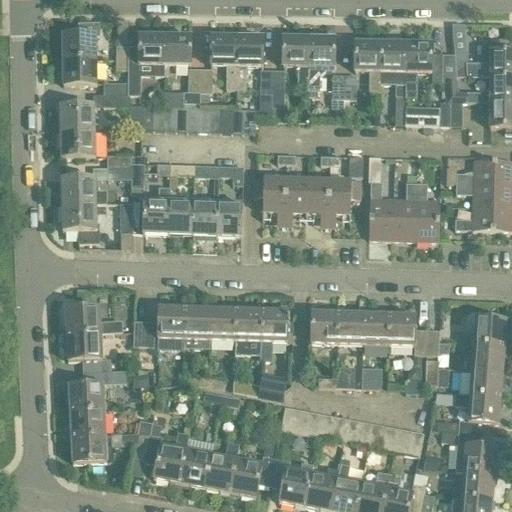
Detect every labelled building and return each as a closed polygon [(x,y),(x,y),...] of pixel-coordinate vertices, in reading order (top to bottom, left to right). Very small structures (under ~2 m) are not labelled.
[(79,28),(79,41),(63,41),(64,66),(97,66),(96,42),(100,42),(100,28),(79,28)] [(153,38),(141,38),(141,41),(138,41),(138,53),(128,53),(128,74),(127,76),(127,89),(128,98),(140,98),(140,80),(154,80),(165,81),(165,70),(164,70),(164,41),(153,41),(153,38)] [(248,42),(236,42),(236,94),(247,94),(247,72),(262,72),(262,42),(259,42),(259,39),(248,39),(248,42)] [(319,43),(308,43),(308,91),(307,97),(319,97),(320,82),(322,77),(333,77),(334,73),(334,44),(333,44),(333,39),(319,39),(319,43)] [(190,41),(164,41),(164,70),(165,70),(190,71),(190,41)] [(227,94),(236,94),(236,42),(211,42),(210,71),(227,72),(227,94)] [(282,72),(298,72),(297,91),(308,91),(308,43),(283,43),(282,72)] [(507,45),(490,45),(490,70),(468,70),(467,57),(455,58),(457,82),(469,81),(473,82),(490,82),(511,81),(511,56),(507,56),(507,45)] [(369,96),(380,96),(381,48),(355,48),(354,78),(370,78),(369,96)] [(381,87),(396,88),(396,99),(405,100),(406,49),(381,48),(380,96),(381,87)] [(416,90),(417,79),(431,79),(432,49),(406,49),(405,100),(415,100),(416,90)] [(128,74),(128,53),(128,52),(117,52),(116,76),(127,76),(128,74)] [(64,66),(64,92),(97,91),(97,66),(64,66)] [(182,98),(182,110),(183,110),(201,110),(201,98),(201,75),(188,75),(188,98),(182,98)] [(212,75),(201,75),(201,98),(212,98),(212,75)] [(255,115),(254,124),(272,124),(272,113),(272,100),(272,76),(260,76),(260,100),(259,116),(255,115)] [(272,113),(283,113),(284,77),(272,76),(272,100),(272,113)] [(343,111),(343,105),(344,81),(332,81),(331,111),(343,111)] [(355,105),(356,82),(344,81),(343,105),(355,105)] [(511,107),(511,81),(490,82),(490,95),(482,94),(482,98),(468,98),(458,98),(458,86),(446,87),(447,107),(450,107),(463,107),(490,107),(511,107)] [(104,89),(104,101),(128,100),(128,98),(127,89),(104,89)] [(61,112),(61,138),(95,137),(95,112),(130,112),(130,100),(128,100),(104,101),(93,101),(93,111),(61,112)] [(450,131),(462,131),(463,107),(450,107),(450,120),(450,130),(450,131)] [(511,138),(511,107),(490,107),(490,133),(504,133),(504,138),(511,138)] [(131,136),(142,136),(143,112),(131,111),(131,136)] [(395,111),(395,129),(405,129),(406,112),(395,111)] [(142,136),(153,136),(154,112),(143,112),(142,136)] [(153,136),(164,137),(165,112),(154,112),(153,136)] [(165,112),(164,137),(175,137),(176,113),(165,112)] [(405,129),(450,130),(450,120),(439,120),(440,113),(406,112),(405,129)] [(176,113),(175,137),(186,137),(187,113),(182,113),(176,113)] [(198,114),(187,113),(186,137),(198,138),(198,114)] [(198,138),(209,138),(210,114),(201,114),(198,114),(198,138)] [(209,138),(220,139),(221,114),(210,114),(209,138)] [(220,139),(231,139),(232,115),(221,114),(220,139)] [(231,139),(242,139),(243,115),(232,115),(231,139)] [(254,140),(254,125),(254,115),(243,115),(242,139),(254,140)] [(96,164),(95,137),(61,138),(62,164),(96,164)] [(107,160),(107,172),(132,172),(132,169),(132,160),(107,160)] [(287,169),(287,160),(278,160),(278,169),(287,169)] [(287,160),(287,169),(296,169),(296,160),(287,160)] [(330,170),(330,161),(321,161),(321,170),(330,170)] [(330,161),(330,170),(339,170),(339,161),(330,161)] [(349,181),(363,182),(364,162),(350,161),(349,181)] [(369,205),(368,245),(393,245),(394,205),(381,204),(381,187),(380,187),(380,162),(369,162),(368,187),(370,187),(369,200),(371,200),(371,205),(369,205)] [(407,205),(394,205),(393,245),(416,246),(417,187),(418,164),(408,163),(408,178),(407,205)] [(457,177),(456,187),(511,189),(511,165),(475,164),(474,178),(457,177)] [(144,168),(141,168),(132,169),(132,172),(132,184),(132,193),(144,193),(144,168)] [(158,169),(157,180),(170,180),(170,169),(158,169)] [(170,180),(194,180),(195,170),(170,169),(170,180)] [(207,171),(206,181),(219,181),(219,171),(207,171)] [(219,181),(243,181),(244,172),(219,171),(219,181)] [(108,185),(132,184),(132,172),(107,172),(108,185)] [(62,183),(62,210),(96,209),(104,209),(108,209),(108,194),(96,194),(96,183),(62,183)] [(358,187),(255,185),(254,204),(262,204),(262,222),(278,222),(278,220),(291,220),(291,222),(321,223),(321,221),(334,221),(334,223),(351,223),(351,206),(358,206),(358,187)] [(439,206),(427,205),(428,187),(417,187),(416,246),(438,246),(439,206)] [(473,198),(473,211),(511,211),(511,189),(456,187),(456,198),(473,198)] [(168,240),(169,206),(170,193),(159,192),(159,205),(144,205),(143,239),(168,240)] [(168,240),(192,241),(194,206),(169,206),(168,240)] [(218,207),(194,206),(192,241),(196,245),(202,245),(206,241),(217,242),(218,207)] [(241,243),(242,208),(218,207),(217,242),(241,243)] [(132,208),(120,209),(120,216),(120,238),(132,238),(132,208)] [(96,209),(62,210),(63,236),(79,236),(79,248),(99,248),(99,235),(96,235),(96,209)] [(473,234),(473,235),(511,236),(511,211),(473,211),(473,223),(455,222),(454,235),(468,235),(468,233),(473,234)] [(272,317),(262,317),(261,360),(261,366),(272,366),(273,348),(288,348),(288,317),(287,317),(287,312),(274,312),(272,314),(272,317)] [(65,315),(66,341),(100,340),(100,338),(123,337),(122,327),(99,328),(99,314),(65,315)] [(159,345),(184,346),(185,315),(159,314),(158,329),(146,329),(146,338),(146,352),(159,353),(159,345)] [(211,315),(185,315),(184,346),(184,352),(210,353),(210,346),(211,315)] [(210,346),(235,347),(236,316),(211,315),(210,346)] [(262,317),(236,316),(235,347),(236,347),(235,360),(261,360),(262,317)] [(311,349),(337,349),(338,319),(312,318),(311,349)] [(337,349),(363,350),(364,319),(338,319),(337,349)] [(363,350),(388,351),(389,320),(364,319),(363,350)] [(415,359),(421,359),(427,359),(427,336),(415,336),(415,321),(389,320),(388,351),(415,351),(415,359)] [(476,323),(474,349),(505,351),(507,325),(476,323)] [(427,359),(439,360),(440,336),(427,336),(427,359)] [(146,338),(133,339),(133,352),(146,352),(146,338)] [(81,368),(81,379),(110,377),(109,366),(101,366),(100,340),(66,341),(67,368),(81,368)] [(474,349),(472,374),(503,377),(505,351),(474,349)] [(427,365),(427,377),(439,378),(439,365),(427,365)] [(408,378),(408,386),(421,386),(421,371),(415,371),(408,378)] [(138,378),(133,379),(134,392),(149,391),(148,378),(147,374),(138,374),(138,378)] [(472,374),(470,400),(501,402),(503,377),(472,374)] [(69,417),(103,416),(102,390),(125,389),(125,377),(110,377),(81,379),(82,392),(68,392),(69,417)] [(426,390),(438,390),(439,378),(427,377),(426,390)] [(189,391),(207,394),(209,385),(190,381),(189,391)] [(262,383),(260,391),(258,403),(282,407),(284,395),(273,393),(274,385),(262,383)] [(319,392),(336,393),(336,384),(319,383),(319,392)] [(336,393),(354,393),(355,384),(336,384),(336,393)] [(207,394),(224,397),(226,388),(209,385),(207,394)] [(421,399),(421,386),(408,386),(406,386),(406,398),(421,399)] [(246,400),(258,403),(260,391),(248,389),(246,400)] [(221,400),(206,397),(204,407),(211,408),(210,413),(218,415),(221,400)] [(437,398),(436,409),(455,410),(469,411),(468,426),(459,425),(459,427),(458,437),(484,439),(485,427),(499,428),(501,402),(470,400),(455,398),(455,400),(437,398)] [(240,404),(221,400),(218,415),(220,415),(221,410),(238,413),(240,404)] [(280,436),(293,438),(298,414),(285,411),(280,436)] [(293,438),(306,440),(310,416),(298,414),(293,438)] [(69,417),(70,443),(104,441),(104,440),(103,416),(69,417)] [(306,440),(318,443),(322,418),(310,416),(306,440)] [(318,443),(330,445),(334,420),(322,418),(318,443)] [(330,445),(343,447),(348,423),(334,420),(330,445)] [(343,447),(357,450),(361,425),(348,423),(343,447)] [(357,450),(369,452),(373,427),(361,425),(357,450)] [(152,428),(147,427),(140,426),(137,438),(137,439),(150,442),(152,428)] [(369,452),(380,454),(385,430),(373,427),(369,452)] [(152,428),(150,442),(160,443),(162,430),(152,428)] [(380,454),(394,457),(398,432),(385,430),(380,454)] [(394,457),(407,459),(411,434),(398,432),(394,457)] [(407,459),(420,461),(424,437),(411,434),(407,459)] [(178,436),(175,454),(160,451),(161,444),(160,443),(150,442),(145,469),(155,471),(153,484),(179,489),(185,456),(186,456),(189,439),(178,436)] [(458,437),(455,475),(495,478),(497,453),(483,452),(484,439),(458,437)] [(104,441),(70,443),(71,469),(105,467),(104,451),(122,451),(133,450),(135,450),(137,439),(137,438),(104,440),(104,441)] [(133,450),(130,466),(145,469),(150,442),(137,439),(135,450),(133,450)] [(277,447),(267,445),(264,458),(274,460),(277,447)] [(228,447),(225,463),(210,460),(204,493),(229,498),(235,465),(236,465),(239,449),(228,447)] [(179,489),(204,493),(210,460),(186,456),(185,456),(179,489)] [(425,459),(423,471),(435,473),(437,461),(425,459)] [(257,489),(270,492),(275,464),(263,462),(262,470),(236,465),(235,465),(229,498),(254,503),(257,489)] [(275,464),(270,492),(282,494),(279,507),(305,511),(311,479),(313,470),(302,468),(300,477),(286,474),(287,466),(275,464)] [(311,479),(305,511),(306,511),(331,511),(337,483),(338,474),(327,472),(326,481),(311,479)] [(455,476),(464,477),(462,501),(493,503),(495,478),(455,475),(455,476)] [(376,491),(362,488),(357,511),(383,511),(390,479),(378,477),(376,491)] [(427,479),(417,477),(415,477),(413,489),(425,491),(427,479)] [(421,511),(424,499),(425,491),(413,489),(412,497),(399,495),(401,481),(390,479),(383,511),(421,511)] [(331,511),(357,511),(362,488),(347,485),(337,483),(331,511)] [(432,511),(434,500),(424,499),(421,511),(432,511)] [(492,511),(493,503),(462,501),(461,507),(453,506),(452,511),(492,511)]
